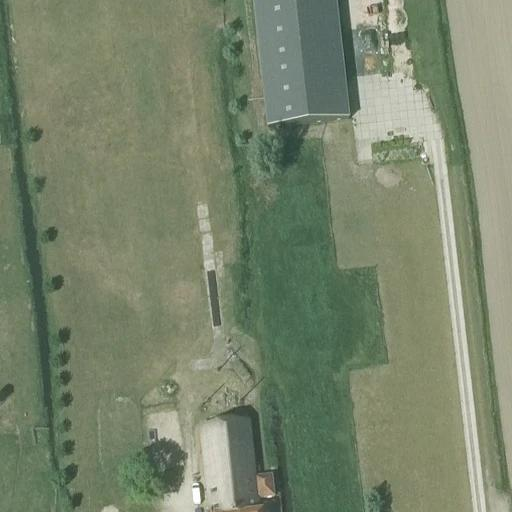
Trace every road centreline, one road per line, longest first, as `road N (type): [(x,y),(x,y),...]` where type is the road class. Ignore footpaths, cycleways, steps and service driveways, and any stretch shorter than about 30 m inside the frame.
road 1 (track): [(199,511),(181,377),(223,360),(181,0)]
road 2 (track): [(480,511),(436,130)]
